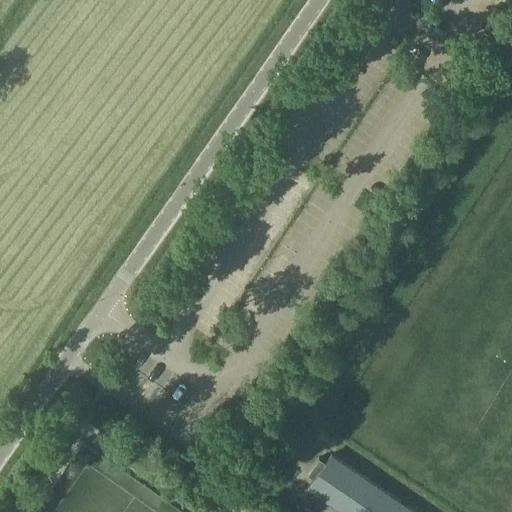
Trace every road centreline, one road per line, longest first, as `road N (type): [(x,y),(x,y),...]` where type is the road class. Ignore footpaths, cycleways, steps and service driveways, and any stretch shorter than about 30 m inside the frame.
road 1 (unclassified): [(0,461),(320,0)]
road 2 (unknown): [(157,370),(199,388),(227,371),(333,215),(461,0)]
road 3 (unknown): [(157,370),(404,0)]
